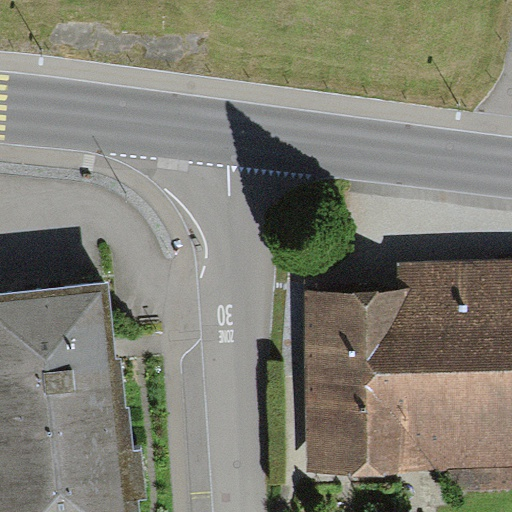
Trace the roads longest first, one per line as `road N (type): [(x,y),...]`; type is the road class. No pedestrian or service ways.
road 1 (unclassified): [(249,511),(227,130)]
road 2 (tertiary): [(511,170),(227,130)]
road 3 (tertiary): [(227,130),(0,105)]
